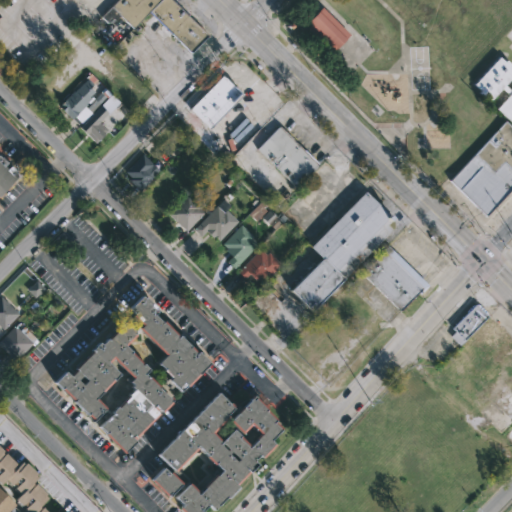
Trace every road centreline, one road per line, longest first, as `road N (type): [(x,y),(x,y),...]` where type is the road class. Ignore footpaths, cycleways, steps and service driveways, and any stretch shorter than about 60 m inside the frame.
road 1 (residential): [(334,419),(0,90)]
road 2 (residential): [(0,273),(262,0)]
road 3 (secondary): [(480,259),(222,0)]
road 4 (residential): [(247,511),(480,259)]
road 5 (residential): [(120,511),(0,393)]
